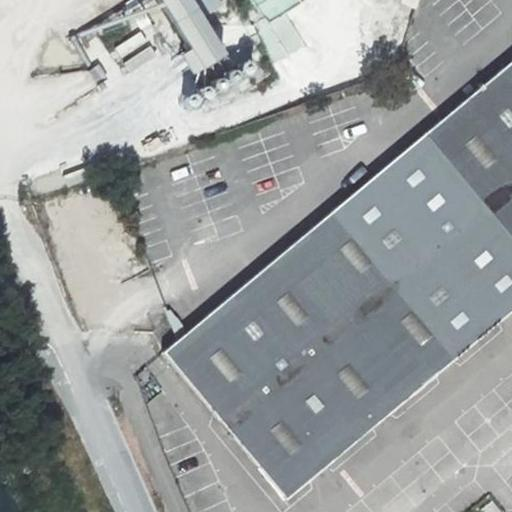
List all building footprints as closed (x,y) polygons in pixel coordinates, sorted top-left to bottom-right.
[(213,0),(154,0),(189,66),(217,52),(196,12),(215,2),(213,0)] [(300,0),(256,0),(284,50),(274,56),(276,60),(304,45),(286,12),(302,3),(300,0)] [(251,42),(188,66),(203,104),(266,80),(251,42)] [(283,500),(511,309),(511,59),(185,332),(175,340),(160,353),(283,500)] [(175,340),(185,332),(174,318),(167,320),(175,340)]
